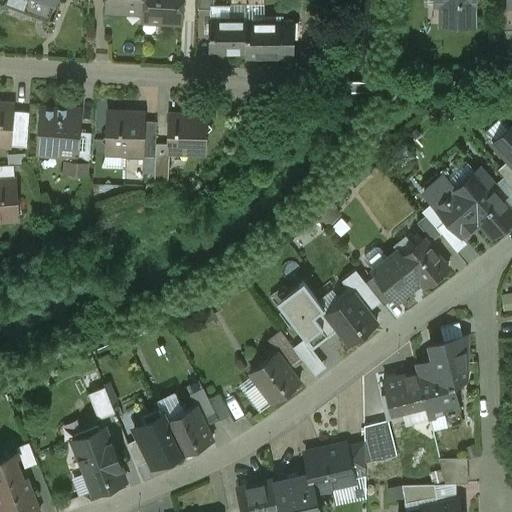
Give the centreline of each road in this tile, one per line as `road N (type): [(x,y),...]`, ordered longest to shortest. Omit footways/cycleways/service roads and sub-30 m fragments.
road 1 (residential): [(108,511),(266,435),(470,280)]
road 2 (residential): [(0,71),(271,86)]
road 3 (residential): [(492,501),(485,303),(470,280)]
